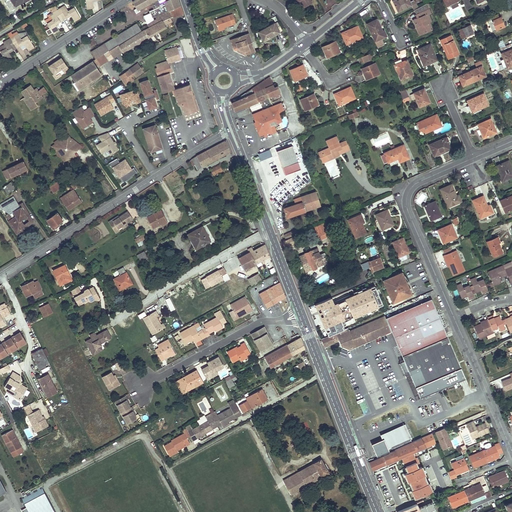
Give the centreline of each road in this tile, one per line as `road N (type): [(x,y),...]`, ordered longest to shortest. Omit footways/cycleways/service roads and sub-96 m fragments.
road 1 (residential): [(511,140),(418,182),(406,204),(455,314)]
road 2 (secondary): [(305,321),(379,511)]
road 3 (tertiary): [(0,276),(156,176)]
road 4 (residential): [(142,386),(255,324),(281,320)]
road 5 (secondary): [(244,165),(299,308)]
road 6 (residential): [(0,81),(126,0)]
road 7 (residential): [(455,314),(511,450)]
road 8 (unknown): [(1,275),(28,331),(26,369),(36,393)]
